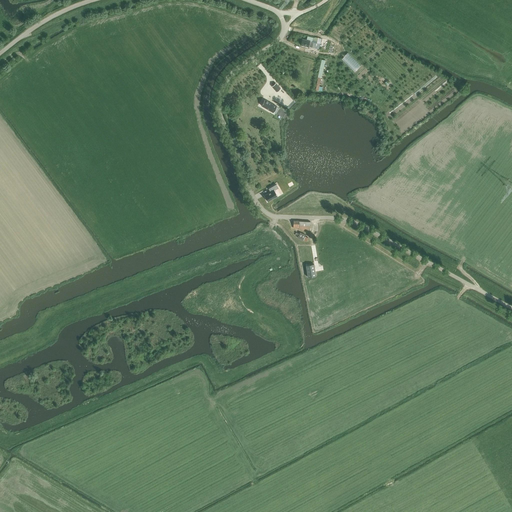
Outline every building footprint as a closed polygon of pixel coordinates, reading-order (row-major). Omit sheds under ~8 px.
[(313,40),(312,42),(314,42),(312,47),(319,49),(322,38),(318,37),(318,38),(317,41),(313,40)] [(342,59),(355,71),(361,65),(349,52),(342,59)] [(275,83),(272,86),(277,92),(280,88),(275,83)] [(264,99),(261,105),(273,112),(277,106),(264,99)] [(271,192),(264,195),(267,201),(277,196),(274,190),(278,188),(276,184),(269,189),(271,192)] [(293,220),(293,228),(298,228),(298,229),(310,230),(310,225),(310,223),(310,221),(299,221),(293,220)] [(296,232),(295,235),(298,237),(297,238),(306,242),(308,237),(305,236),(305,234),(300,232),(299,234),(296,232)] [(314,264),(306,265),(307,277),(316,276),(314,264)]
